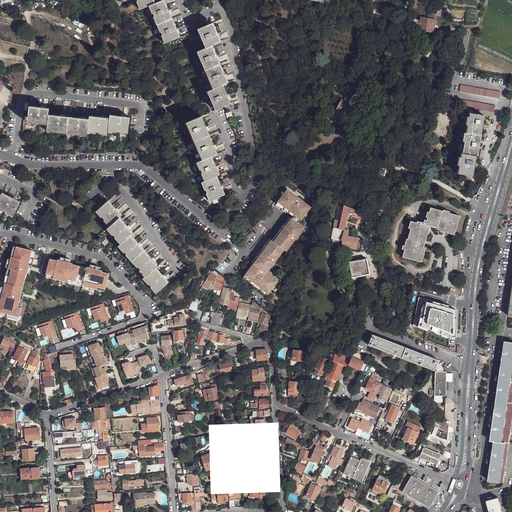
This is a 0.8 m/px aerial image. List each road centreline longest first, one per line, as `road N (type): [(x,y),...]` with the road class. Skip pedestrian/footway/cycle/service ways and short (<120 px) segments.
road 1 (tertiary): [(511,131),(471,287),(456,476)]
road 2 (tertiary): [(467,474),(478,287),(511,158)]
road 3 (residential): [(230,240),(145,168),(37,166),(0,155)]
road 4 (residential): [(511,258),(479,477)]
road 5 (residential): [(274,404),(453,484)]
road 6 (residential): [(164,376),(174,511)]
road 7 (residential): [(47,415),(164,376)]
